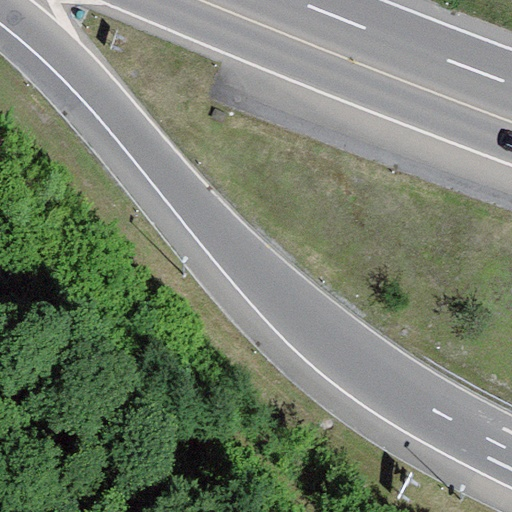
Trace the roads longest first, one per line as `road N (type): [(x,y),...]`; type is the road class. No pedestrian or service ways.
road 1 (trunk): [(0,1),(78,73),(216,234),(314,328),(380,378),(511,450)]
road 2 (trunk): [(511,122),(199,0)]
